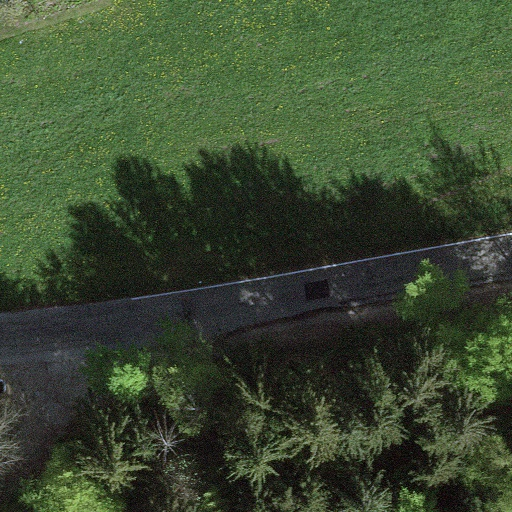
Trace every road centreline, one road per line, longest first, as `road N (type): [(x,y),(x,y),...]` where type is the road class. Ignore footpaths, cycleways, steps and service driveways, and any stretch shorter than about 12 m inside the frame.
road 1 (tertiary): [(511,259),(0,342)]
road 2 (track): [(0,486),(39,428),(41,340)]
